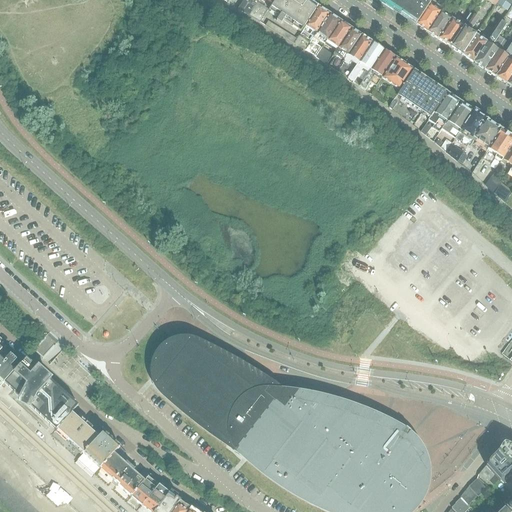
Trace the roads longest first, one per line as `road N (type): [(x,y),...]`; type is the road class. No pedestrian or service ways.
road 1 (unclassified): [(507,412),(273,352),(230,332),(174,289)]
road 2 (unclassified): [(174,289),(0,131)]
road 3 (tertiary): [(511,111),(345,0)]
road 4 (residential): [(223,478),(122,384),(113,354)]
road 5 (residential): [(0,408),(114,511)]
road 6 (residential): [(113,354),(79,345),(0,274)]
road 7 (residential): [(438,511),(506,426),(507,412)]
